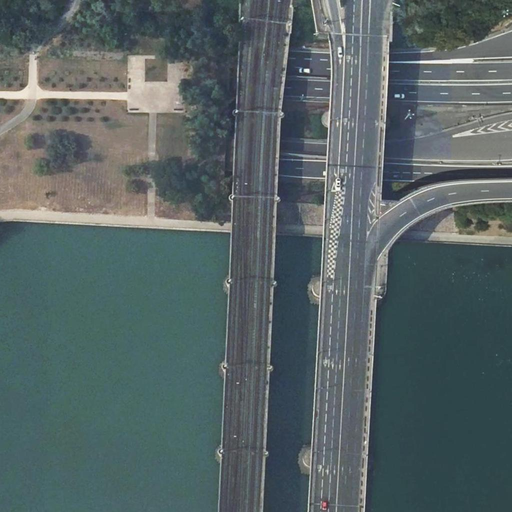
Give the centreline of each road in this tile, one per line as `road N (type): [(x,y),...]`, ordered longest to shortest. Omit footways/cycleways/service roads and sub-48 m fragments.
road 1 (trunk): [(0,107),(85,119),(279,167),(511,172)]
road 2 (trunk): [(0,73),(511,92)]
road 3 (trunk): [(0,74),(90,90),(259,144),(396,149)]
road 4 (trunk): [(346,63),(0,50)]
road 5 (primary): [(342,213),(322,511)]
road 6 (primary): [(345,511),(360,257)]
road 7 (trunk): [(333,0),(340,49),(334,184),(342,213)]
road 8 (primary): [(354,0),(342,213)]
road 9 (primary): [(360,257),(432,199),(511,188)]
road 10 (primary): [(360,257),(369,88)]
road 11 (trunk): [(511,70),(346,63)]
road 12 (trunk): [(469,54),(346,63)]
road 13 (trunk): [(396,149),(511,119)]
